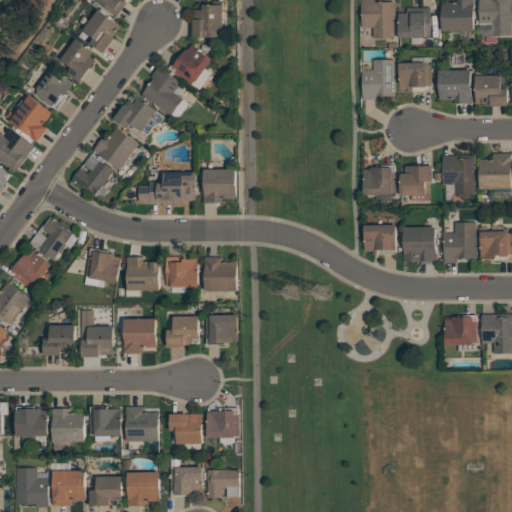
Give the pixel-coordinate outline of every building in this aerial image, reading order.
[(125,0),(125,1),(127,2),(116,16),(94,0),(125,0)] [(224,4),(224,30),(217,30),(217,37),(193,37),(193,19),(196,19),(196,9),(203,9),(203,4),(214,4),(214,0),(223,0),(223,4),(224,4)] [(362,0),(375,0),(375,1),(395,1),(395,37),(374,37),(374,28),(362,28),(362,0)] [(474,0),(474,30),(443,30),(443,1),(457,1),(457,0),(474,0)] [(511,0),(511,35),(491,35),(491,36),(480,36),(480,0),(511,0)] [(431,7),(431,37),(399,37),(399,12),(407,12),(407,7),(431,7)] [(122,26),(113,37),(114,39),(104,52),(90,42),(94,37),(84,29),(99,9),(122,26)] [(77,38),(94,51),(90,56),(96,61),(80,82),(68,72),(72,66),(61,58),(77,38)] [(212,59),(196,81),(195,80),(192,84),(175,71),(171,67),(182,53),(183,53),(187,48),(188,49),(192,44),(212,59)] [(363,70),(374,70),(374,59),(395,59),(395,80),(396,80),(396,95),(376,95),(376,99),(363,99),(363,70)] [(432,91),(408,92),(408,87),(400,87),(400,62),(427,62),(427,64),(432,63),(432,85),(431,85),(432,91)] [(37,89),(54,66),(75,82),(66,94),(68,95),(58,109),(53,106),(35,93),(38,90),(37,89)] [(184,99),(171,115),(143,93),(154,78),(151,76),(159,66),(182,83),(181,84),(185,87),(179,95),(184,99)] [(471,69),(472,95),(473,95),(473,103),(455,103),(455,99),(440,99),(439,69),(471,69)] [(509,105),(491,105),(488,105),(488,101),(481,101),(481,105),(477,106),(476,75),(502,74),(502,88),(509,88),(509,105)] [(165,117),(161,122),(156,123),(148,134),(143,131),(132,123),(128,128),(115,118),(129,98),(135,103),(137,100),(131,96),(134,92),(158,110),(158,111),(165,117)] [(37,142),(30,137),(31,136),(10,120),(29,95),(53,112),(44,124),(48,127),(37,142)] [(94,150),(105,135),(109,137),(117,126),(140,143),(122,169),(101,153),(100,154),(94,150)] [(15,171),(0,159),(0,132),(5,136),(11,128),(35,145),(15,171)] [(511,153),(511,188),(480,188),(480,158),(494,158),(494,153),(511,153)] [(72,180),(81,168),(88,174),(92,170),(84,164),(92,154),(100,160),(101,159),(115,170),(94,196),(77,182),(76,183),(72,180)] [(476,194),(455,194),(455,184),(444,184),(444,155),(476,155),(476,194)] [(0,164),(8,171),(4,176),(8,180),(4,186),(6,187),(0,194),(0,164)] [(395,165),(395,171),(396,171),(396,192),(392,192),(392,194),(364,194),(364,169),(370,169),(370,167),(377,167),(377,165),(395,165)] [(433,166),(433,181),(430,181),(430,200),(411,200),(411,194),(401,194),(401,173),(405,173),(405,166),(433,166)] [(237,198),(222,198),(222,202),(204,202),(204,197),(205,197),(205,169),(237,169),(237,198)] [(140,201),(140,185),(150,185),(150,181),(165,181),(165,172),(197,172),(197,196),(196,196),(196,200),(185,200),(185,203),(163,203),(163,202),(151,202),(151,201),(140,201)] [(74,232),(54,259),(31,242),(44,225),(45,226),(52,216),(74,232)] [(444,232),(455,232),(455,222),(477,222),(477,243),(478,243),(478,258),(458,258),(458,262),(444,262),(444,232)] [(365,224),(397,224),(397,249),(397,254),(379,254),(373,254),(373,250),(365,250),(365,224)] [(438,260),(426,260),(426,261),(420,261),(405,261),(405,227),(437,227),(437,253),(438,253),(438,260)] [(509,231),(509,232),(511,232),(511,260),(496,260),(496,257),(481,257),(481,231),(509,231)] [(11,271),(10,271),(21,257),(22,258),(26,252),(28,253),(32,248),(53,263),(36,286),(34,285),(32,288),(14,275),(15,274),(10,271),(11,271)] [(87,275),(90,253),(91,254),(92,248),(113,251),(113,253),(119,254),(119,256),(122,256),(118,282),(91,278),(91,276),(87,275)] [(161,290),(142,290),(142,294),(128,294),(128,257),(146,256),(146,260),(160,260),(161,290)] [(199,259),(199,286),(172,286),(172,285),(167,285),(167,256),(189,256),(189,259),(199,259)] [(206,256),(223,256),(223,262),(238,262),(238,290),(206,290),(206,256)] [(32,298),(13,324),(0,314),(0,290),(8,281),(32,298)] [(511,353),(494,353),(494,342),(482,342),(482,313),(511,313),(511,353)] [(206,317),(211,317),(211,314),(239,314),(239,340),(232,340),(232,342),(225,342),(226,344),(208,344),(208,338),(207,338),(206,317)] [(477,314),(477,320),(478,320),(478,342),(477,342),(477,350),(458,350),(458,344),(446,344),(446,319),(452,319),(452,317),(459,317),(459,314),(477,314)] [(168,347),(168,329),(174,329),(174,316),(200,316),(200,338),(193,338),(193,344),(186,344),(186,347),(168,347)] [(143,347),(144,353),(124,353),(124,345),(125,345),(125,318),(157,318),(157,347),(143,347)] [(1,349),(2,352),(2,354),(1,356),(0,357),(0,324),(9,331),(7,334),(10,335),(10,337),(9,339),(7,341),(5,342),(4,343),(3,344),(2,346),(2,347),(1,349)] [(77,347),(70,347),(70,352),(62,352),(62,355),(45,355),(45,338),(51,338),(51,324),(77,324),(77,347)] [(115,354),(100,354),(100,356),(83,356),(83,327),(89,327),(89,326),(115,326),(115,354)] [(49,436),(35,436),(35,441),(22,441),(22,436),(17,436),(17,411),(17,406),(35,406),(35,408),(42,408),(42,410),(49,410),(49,436)] [(123,410),(123,435),(95,435),(95,434),(89,434),(89,412),(91,412),(91,406),(109,406),(109,408),(118,408),(118,410),(123,410)] [(160,441),(128,441),(128,440),(126,440),(126,430),(128,430),(128,415),(126,415),(126,406),(146,406),(146,411),(160,411),(160,441)] [(54,442),(54,415),(52,415),(52,408),(72,408),(72,413),(86,413),(86,442),(69,442),(69,451),(55,451),(55,442),(54,442)] [(239,408),(239,414),(240,414),(240,435),(236,435),(236,437),(208,437),(208,413),(207,413),(207,410),(222,410),(222,408),(239,408)] [(203,413),(203,443),(178,443),(178,430),(171,430),(171,413),(192,413),(192,421),(199,421),(199,413),(203,413)] [(171,468),(176,468),(176,467),(203,466),(204,488),(197,488),(197,494),(190,494),(190,496),(172,496),(172,491),(171,468)] [(38,467),(38,477),(50,477),(50,506),(37,506),(37,503),(17,503),(17,467),(38,467)] [(240,469),(241,487),(240,487),(240,496),(228,496),(228,488),(223,488),(223,497),(208,497),(208,490),(208,469),(240,469)] [(87,500),(73,500),(73,505),(54,505),(54,490),(55,490),(55,470),(87,470),(87,500)] [(128,505),(128,500),(129,500),(128,472),(161,471),(161,501),(146,501),(146,505),(128,505)] [(123,476),(123,498),(118,498),(118,505),(110,505),(91,505),(91,489),(98,489),(98,476),(123,476)]
